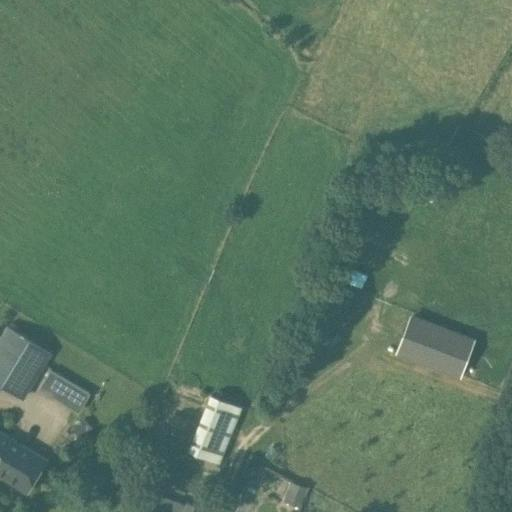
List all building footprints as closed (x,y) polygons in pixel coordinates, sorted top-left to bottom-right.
[(50,352),(9,327),(0,340),(0,383),(23,397),(50,352)] [(460,374),(473,341),(447,331),(443,341),(407,327),(398,351),(460,374)] [(511,394),(511,362),(501,390),(511,394)] [(79,410),(90,393),(52,370),(41,386),(79,410)] [(242,405),(210,393),(188,450),(220,463),(242,405)] [(46,460),(0,431),(0,473),(27,491),(46,460)] [(308,487),(290,480),(283,500),(300,507),(308,487)] [(185,505),(147,489),(139,507),(136,511),(201,511),(203,508),(187,501),(185,505)]
